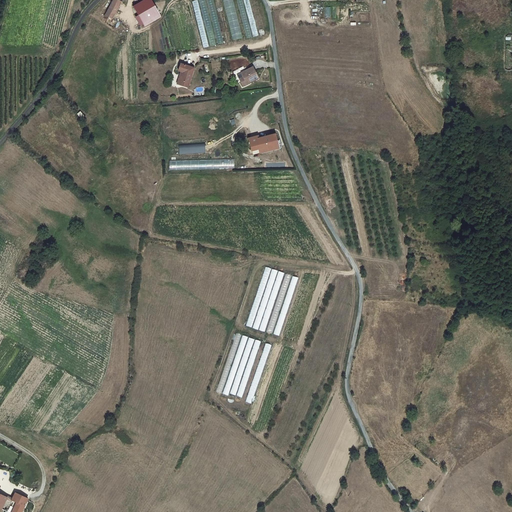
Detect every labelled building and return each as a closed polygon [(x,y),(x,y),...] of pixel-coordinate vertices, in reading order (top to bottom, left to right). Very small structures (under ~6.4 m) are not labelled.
[(122,4),(114,0),(105,16),(113,20),(122,4)] [(161,16),(151,0),(141,0),(133,5),(138,15),(144,25),(161,16)] [(198,0),(192,2),(204,48),(209,47),(198,0)] [(205,0),(199,0),(211,47),(216,45),(205,0)] [(212,0),(206,0),(218,46),(224,44),(212,0)] [(232,0),(223,0),(234,40),(243,37),(232,0)] [(242,0),(237,0),(247,38),(252,37),(242,0)] [(249,0),(243,0),(253,37),(259,35),(249,0)] [(144,25),(138,15),(135,17),(141,27),(144,25)] [(180,86),(188,88),(194,69),(181,65),(179,72),(183,73),(180,86)] [(240,74),(243,78),(245,81),(241,83),(243,87),(259,79),(253,67),(240,74)] [(259,136),(250,138),(253,150),(266,147),(267,151),(279,148),(276,134),(260,138),(259,136)] [(205,143),(179,145),(179,155),(206,153),(205,148),(205,143)] [(169,160),(170,170),(234,168),(234,159),(169,160)] [(271,269),(266,267),(246,326),(252,327),(271,269)] [(278,271),(272,269),(253,328),(258,330),(278,271)] [(284,273),(279,271),(259,330),(264,332),(284,273)] [(291,276),(286,274),(267,331),(272,333),(291,276)] [(298,278),(293,276),(274,334),(279,335),(298,278)] [(237,334),(216,391),(220,393),(241,335),(237,334)] [(228,395),(248,337),(243,335),(223,393),(228,395)] [(235,395),(255,340),(249,338),(230,393),(235,395)] [(256,340),(237,395),(241,397),(260,342),(256,340)] [(245,402),(251,404),(271,346),(266,344),(245,402)] [(15,491),(11,498),(16,502),(14,507),(21,511),(28,498),(15,491)]
